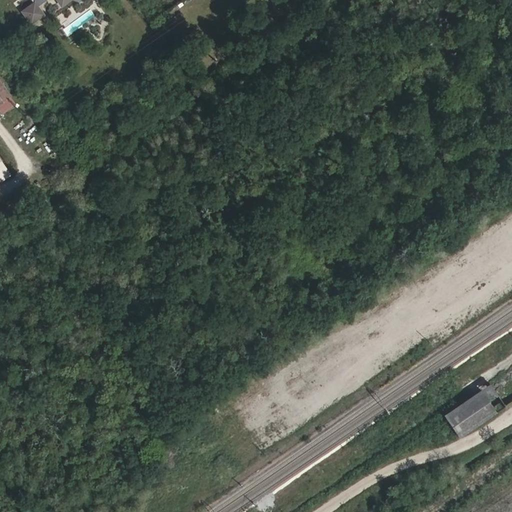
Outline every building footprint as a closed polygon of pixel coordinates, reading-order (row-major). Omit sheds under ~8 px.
[(32,0),(34,3),(23,11),(32,23),(43,14),(38,6),(45,0),(58,0),(62,5),(68,0),(32,0)] [(24,110),(0,77),(0,109),(6,118),(12,118),(24,110)] [(132,109),(121,94),(100,109),(109,124),(132,109)] [(0,176),(10,170),(0,153),(0,176)] [(168,217),(135,174),(113,190),(145,233),(168,217)] [(511,399),(511,365),(445,411),(460,436),(511,399)]
